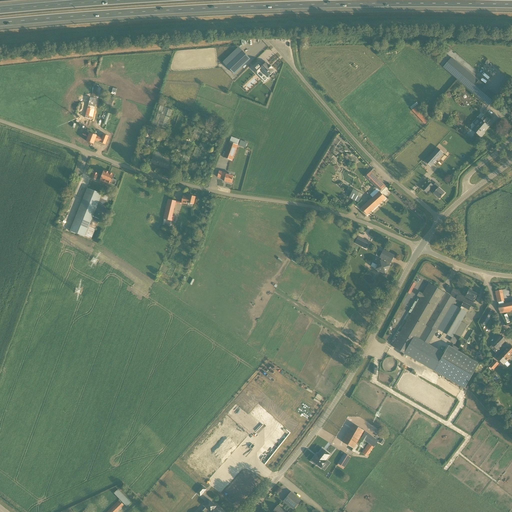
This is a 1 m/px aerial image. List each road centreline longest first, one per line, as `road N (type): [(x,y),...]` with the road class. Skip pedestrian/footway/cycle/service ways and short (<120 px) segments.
road 1 (motorway): [(0,23),(229,7),(511,4)]
road 2 (unclassified): [(0,120),(153,176),(345,216),(419,248)]
road 3 (unclassified): [(245,511),(326,411),(419,248)]
road 4 (unclassified): [(440,220),(358,145),(270,41)]
road 5 (motorway): [(124,0),(0,10)]
